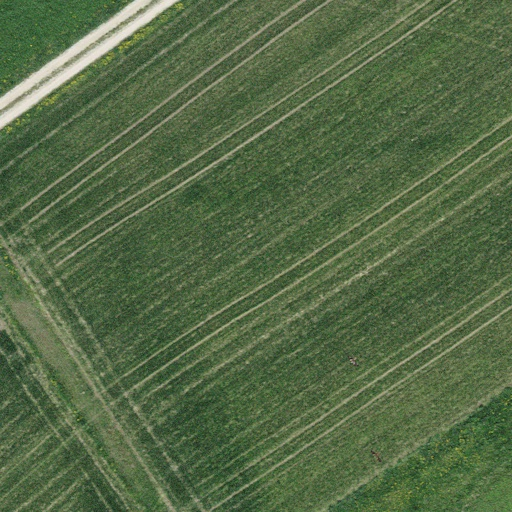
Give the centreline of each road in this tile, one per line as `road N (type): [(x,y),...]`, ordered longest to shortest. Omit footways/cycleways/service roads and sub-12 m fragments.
road 1 (track): [(0,297),(128,511)]
road 2 (track): [(158,0),(0,116)]
